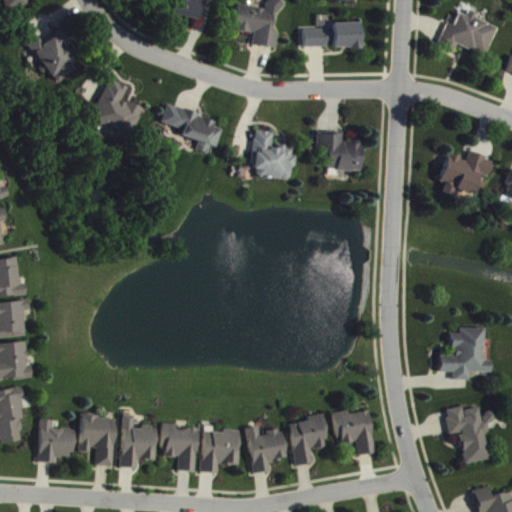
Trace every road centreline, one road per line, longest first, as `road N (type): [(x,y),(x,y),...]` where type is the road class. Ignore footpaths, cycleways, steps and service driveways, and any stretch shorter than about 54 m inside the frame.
road 1 (residential): [(431,511),(414,478),(389,322),(407,0)]
road 2 (residential): [(414,478),(245,505),(0,494)]
road 3 (residential): [(402,89),(261,90),(125,42),(89,0)]
